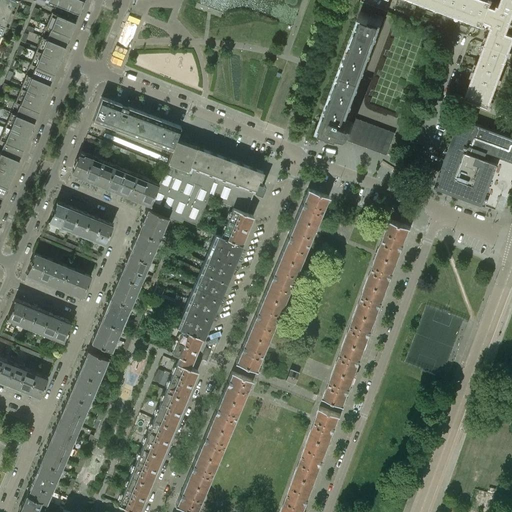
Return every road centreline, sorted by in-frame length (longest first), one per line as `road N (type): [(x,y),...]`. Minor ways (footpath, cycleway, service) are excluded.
road 1 (residential): [(299,153),(154,511)]
road 2 (residential): [(327,511),(438,211)]
road 3 (tertiary): [(421,511),(510,269)]
road 4 (residential): [(96,70),(299,153)]
road 5 (residential): [(75,61),(0,242)]
road 6 (residential): [(87,311),(125,216),(50,180)]
road 7 (residential): [(395,193),(460,39)]
